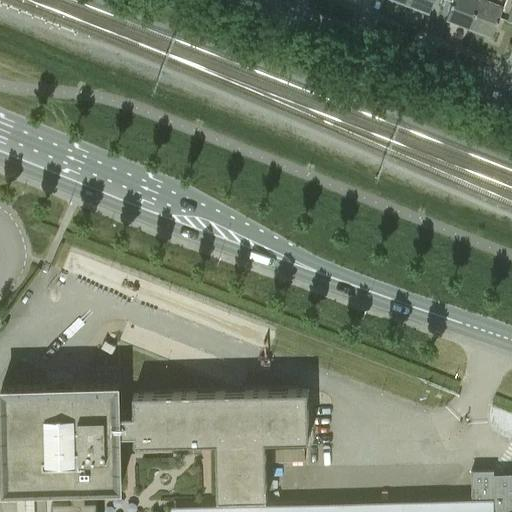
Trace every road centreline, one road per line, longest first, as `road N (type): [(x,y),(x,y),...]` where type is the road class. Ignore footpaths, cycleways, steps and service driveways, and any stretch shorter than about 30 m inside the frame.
road 1 (tertiary): [(0,142),(341,281),(511,339)]
road 2 (residential): [(511,102),(246,0)]
